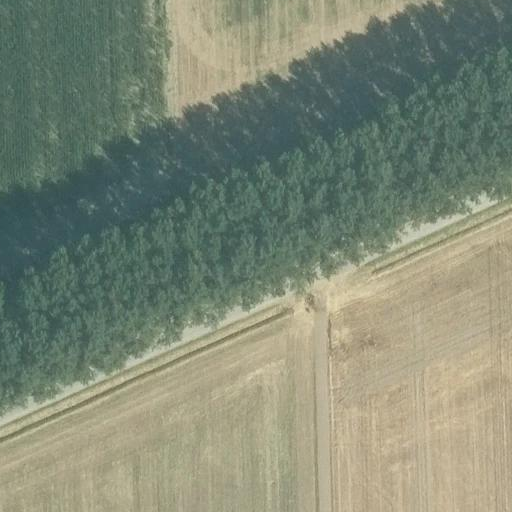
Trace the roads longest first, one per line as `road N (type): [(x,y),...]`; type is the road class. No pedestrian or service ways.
road 1 (track): [(511,91),(0,321)]
road 2 (unclassified): [(0,417),(511,188)]
